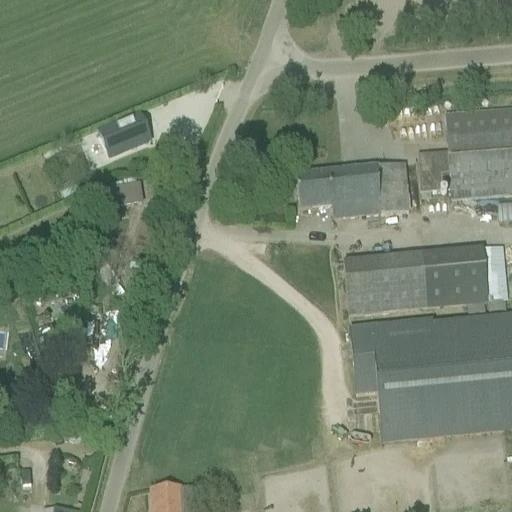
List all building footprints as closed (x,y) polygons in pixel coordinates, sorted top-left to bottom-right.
[(185,100),(155,113),(164,131),(193,119),(185,100)] [(416,160),(418,180),(419,198),(447,195),(448,204),(511,198),(511,112),(443,118),(446,157),(416,160)] [(137,120),(97,136),(107,161),(147,145),(137,120)] [(168,149),(165,173),(185,175),(187,151),(168,149)] [(298,215),(317,213),(330,212),(331,224),(408,218),(403,169),(294,180),(298,215)] [(71,185),(58,192),(64,204),(77,197),(71,185)] [(141,186),(110,191),(112,209),(144,204),(141,186)] [(89,247),(78,255),(90,271),(100,263),(89,247)] [(485,307),(481,254),(341,267),(347,320),(485,307)] [(348,334),(354,400),(376,398),(381,446),(511,433),(511,323),(432,332),(431,326),(348,334)] [(150,511),(192,511),(191,491),(149,494),(150,511)]
